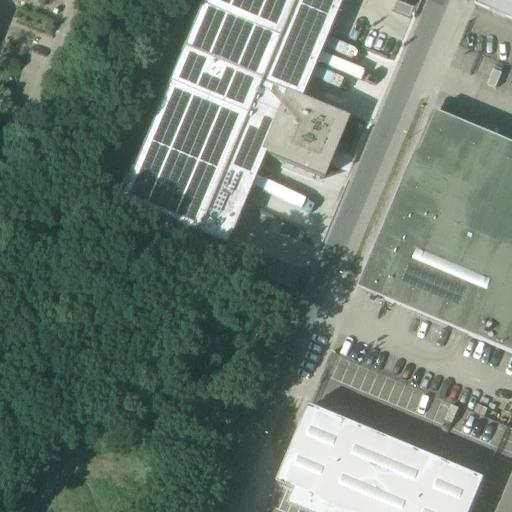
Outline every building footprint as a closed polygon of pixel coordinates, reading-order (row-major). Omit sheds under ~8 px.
[(202,0),(181,50),(299,99),(303,88),(340,0),(202,0)] [(511,0),(478,0),(476,7),(511,21),(511,0)] [(299,99),(181,50),(117,203),(225,248),(264,156),(312,178),(338,116),(299,99)] [(511,354),(511,145),(433,113),(359,290),(511,354)] [(310,408),(278,485),(341,511),(472,511),(485,481),(310,408)]
